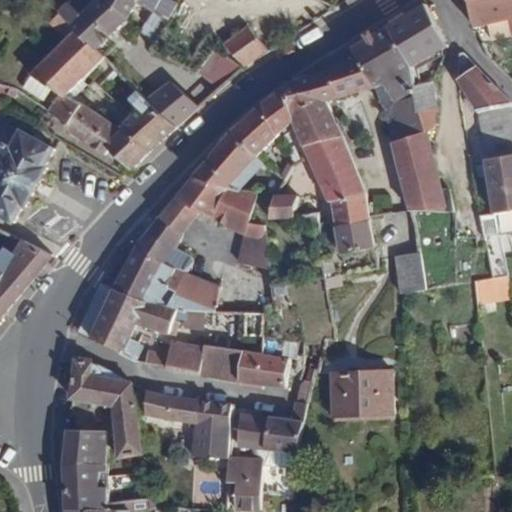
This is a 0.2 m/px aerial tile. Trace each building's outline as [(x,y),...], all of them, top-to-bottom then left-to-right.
[(137,3),(138,0),(94,0),(87,8),(74,22),(71,19),(66,26),(70,29),(97,50),(129,19),(137,3)] [(177,4),(169,0),(138,0),(137,3),(170,18),(177,4)] [(511,0),(465,0),(470,15),(475,29),(509,20),(511,18),(511,0)] [(450,48),(427,4),(387,27),(411,69),(450,48)] [(511,29),(509,20),(475,29),(481,41),(511,38),(511,29)] [(269,49),(248,26),(226,43),(245,66),(269,49)] [(426,131),(415,88),(411,69),(387,27),(349,46),(358,57),(376,89),(383,110),(391,108),(399,141),(393,144),(410,210),(455,213),(450,189),(442,189),(426,131)] [(104,57),(97,50),(70,29),(63,39),(33,76),(62,95),(51,112),(49,114),(68,126),(82,104),(68,94),(104,57)] [(245,66),(226,56),(215,50),(198,74),(220,88),(245,66)] [(458,79),(477,65),(468,55),(464,54),(462,54),(460,56),(458,79)] [(366,92),(376,89),(358,57),(349,60),(327,68),(328,71),(292,83),(278,95),(292,122),(304,147),(347,136),(332,104),(366,92)] [(477,110),(511,103),(511,102),(477,65),(458,79),(462,86),(470,98),(477,110)] [(199,108),(167,80),(148,103),(179,128),(199,108)] [(436,130),(438,107),(434,83),(415,88),(426,131),(436,130)] [(0,112),(13,88),(0,84),(0,112)] [(179,128),(148,103),(136,93),(131,101),(141,109),(129,125),(104,107),(99,115),(152,153),(179,128)] [(292,122),(278,95),(271,101),(264,106),(280,132),(286,127),(292,122)] [(477,110),(470,98),(465,101),(471,115),(477,110)] [(511,103),(477,110),(487,160),(511,154),(511,103)] [(152,153),(99,115),(82,104),(68,126),(64,132),(129,173),(152,153)] [(280,132),(264,106),(233,133),(259,154),(280,132)] [(46,168),(56,147),(6,121),(0,131),(0,217),(15,225),(25,206),(29,208),(50,170),(46,168)] [(227,187),(259,154),(233,133),(215,152),(194,179),(227,187)] [(335,201),(369,194),(347,136),(304,147),(330,202),(335,201)] [(511,154),(487,160),(484,160),(495,215),(511,211),(511,154)] [(212,214),(218,202),(227,187),(194,179),(176,200),(205,211),(212,214)] [(218,202),(212,214),(249,228),(250,224),(261,192),(227,187),(218,202)] [(295,211),(296,207),(297,202),(297,200),(298,194),(275,194),(271,218),(294,218),(295,211)] [(339,226),(373,219),(373,216),(369,194),(335,201),(338,221),(339,226)] [(205,211),(176,200),(168,208),(159,218),(185,235),(195,224),(205,211)] [(511,211),(495,215),(484,217),(497,280),(509,278),(504,254),(511,252),(511,211)] [(160,272),(164,263),(176,247),(185,235),(159,218),(140,239),(114,286),(146,299),(155,282),(160,272)] [(379,249),(373,219),(339,226),(343,254),(379,249)] [(250,224),(249,228),(247,236),(271,238),(270,225),(250,224)] [(277,271),(274,238),(271,238),(247,236),(238,263),(277,271)] [(0,320),(5,323),(54,259),(14,239),(0,266),(5,268),(0,276),(0,320)] [(164,263),(190,274),(197,260),(176,247),(164,263)] [(428,289),(422,253),(396,257),(402,293),(428,289)] [(219,310),(221,287),(190,274),(164,263),(160,272),(155,282),(146,299),(150,301),(180,309),(186,309),(204,310),(219,310)] [(511,302),(511,300),(509,278),(497,280),(476,282),(479,307),(511,302)] [(141,324),(150,301),(146,299),(114,286),(106,304),(102,314),(92,339),(128,354),(134,340),(141,324)] [(180,309),(150,301),(141,324),(170,333),(180,309)] [(204,328),(204,310),(186,309),(185,328),(204,328)] [(266,337),(266,312),(244,311),(244,336),(266,337)] [(140,361),(145,347),(134,340),(128,354),(140,361)] [(200,373),(204,344),(173,340),(171,352),(171,355),(169,368),(200,373)] [(238,378),(243,350),(204,344),(200,373),(238,378)] [(148,365),(169,368),(171,355),(171,352),(151,349),(148,365)] [(285,385),(289,357),(266,353),(261,353),(253,351),(243,350),(238,378),(285,385)] [(145,455),(134,383),(93,361),(74,359),(70,400),(112,408),(118,459),(145,455)] [(399,416),(395,369),(332,372),(335,420),(399,416)] [(231,454),(235,406),(146,391),(148,417),(184,426),(183,434),(196,435),(195,457),(231,460),(231,454)] [(270,415),(266,450),(298,452),(303,433),(310,402),(301,399),(296,417),(270,415)] [(260,449),(262,413),(243,411),(240,447),(260,449)] [(266,450),(270,415),(262,413),(260,449),(266,450)] [(110,475),(109,433),(68,431),(64,471),(66,510),(111,510),(111,504),(110,475)] [(264,511),(265,457),(231,454),(231,460),(229,481),(237,481),(236,511),(264,511)]
